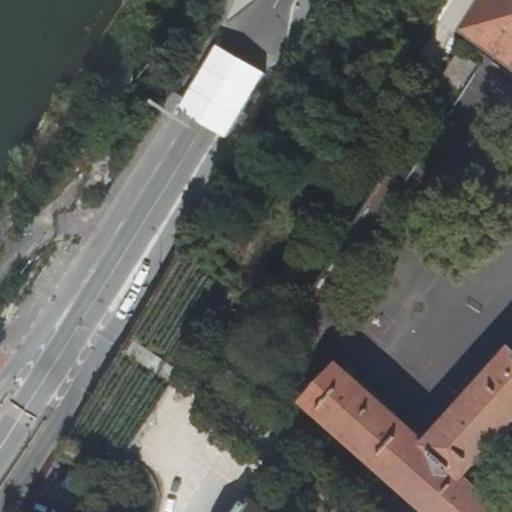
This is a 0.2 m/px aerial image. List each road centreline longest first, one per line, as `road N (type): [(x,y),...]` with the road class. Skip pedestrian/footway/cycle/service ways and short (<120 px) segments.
road 1 (primary): [(0,511),(222,140),(235,73)]
road 2 (primary): [(0,435),(235,73)]
road 3 (primary): [(154,154),(0,383)]
road 4 (unclassified): [(154,154),(112,159),(0,268)]
